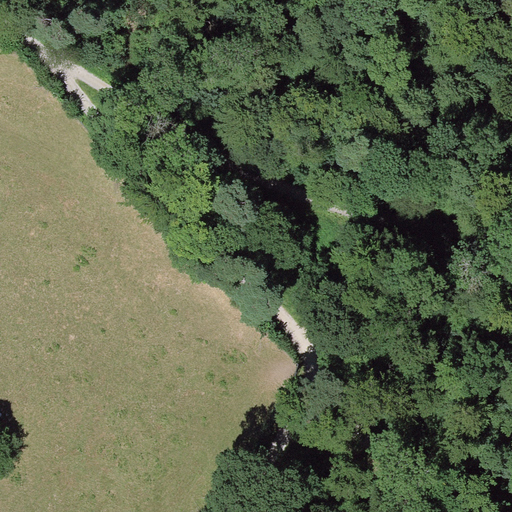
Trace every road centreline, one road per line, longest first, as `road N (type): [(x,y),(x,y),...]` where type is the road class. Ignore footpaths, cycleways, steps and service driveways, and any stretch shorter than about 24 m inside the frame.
road 1 (track): [(47,54),(112,139),(272,303),(311,359),(273,457),(237,511)]
road 2 (track): [(47,54),(252,174),(321,202),(511,235)]
road 3 (track): [(511,453),(435,461),(387,449),(355,425),(311,359)]
